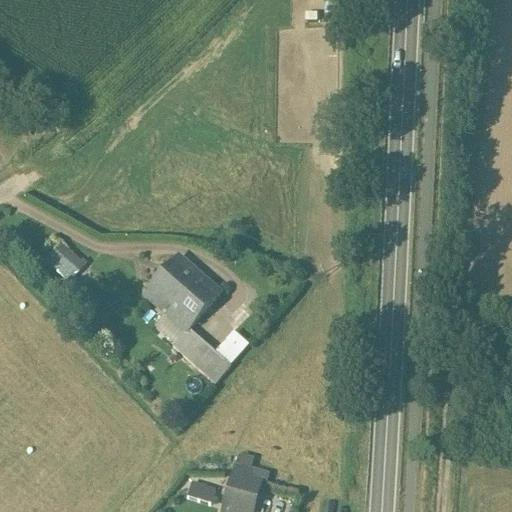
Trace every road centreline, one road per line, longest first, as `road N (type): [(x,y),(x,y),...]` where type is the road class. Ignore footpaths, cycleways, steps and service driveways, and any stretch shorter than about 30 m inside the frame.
road 1 (secondary): [(383,511),(411,0)]
road 2 (track): [(443,511),(466,328),(480,310),(511,314)]
